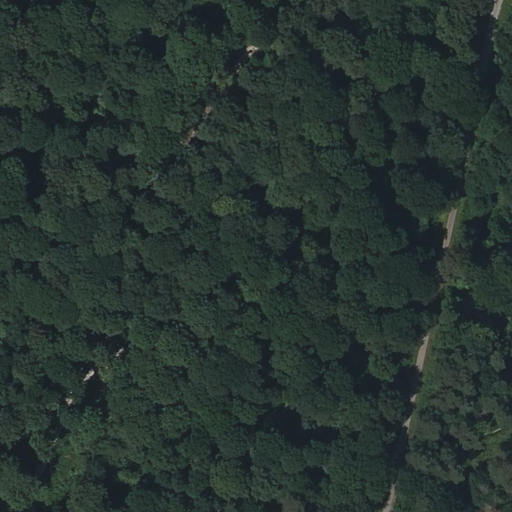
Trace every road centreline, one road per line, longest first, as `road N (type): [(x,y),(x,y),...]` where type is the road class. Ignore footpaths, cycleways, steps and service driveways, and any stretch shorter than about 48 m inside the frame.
road 1 (track): [(392,511),(499,0)]
road 2 (track): [(0,488),(49,437),(183,251),(262,47)]
road 3 (track): [(0,170),(372,0)]
